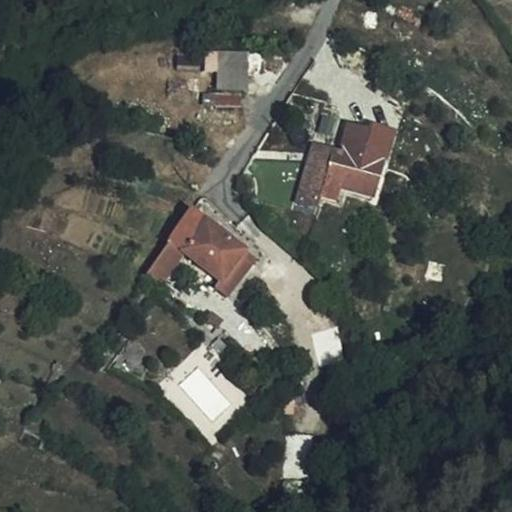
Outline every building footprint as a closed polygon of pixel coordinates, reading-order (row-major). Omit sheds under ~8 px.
[(217,53),(218,91),(250,90),(249,52),(217,53)] [(219,91),(217,103),(241,106),(243,95),(219,91)] [(374,199),(384,163),(365,159),(371,129),(349,123),(339,159),(332,157),(330,163),(324,182),(321,196),(337,201),(340,188),(374,199)] [(324,182),(330,163),(314,159),(308,177),(324,182)] [(256,262),(194,214),(191,218),(170,245),(185,257),(220,284),(215,290),(228,300),(256,262)] [(185,257),(170,245),(148,275),(164,287),(185,257)] [(219,355),(221,354),(227,348),(220,339),(212,347),(219,355)] [(315,437),(286,436),(283,479),(311,481),(315,437)]
